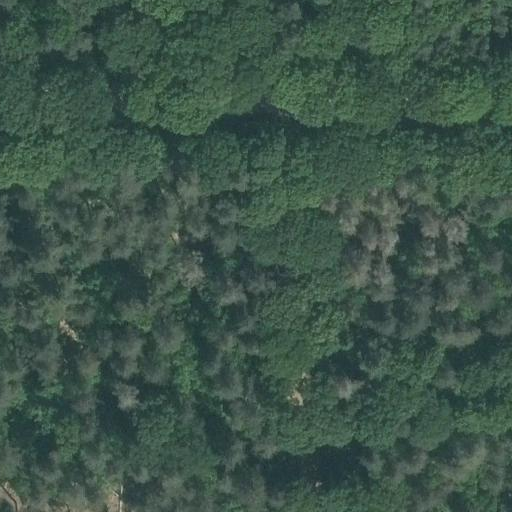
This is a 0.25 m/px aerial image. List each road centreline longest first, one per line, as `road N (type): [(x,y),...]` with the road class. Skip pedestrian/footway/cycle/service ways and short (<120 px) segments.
road 1 (track): [(511,99),(276,97)]
road 2 (track): [(0,96),(221,97)]
road 3 (track): [(300,328),(511,333)]
road 4 (track): [(277,138),(300,328)]
road 5 (track): [(300,328),(318,511)]
